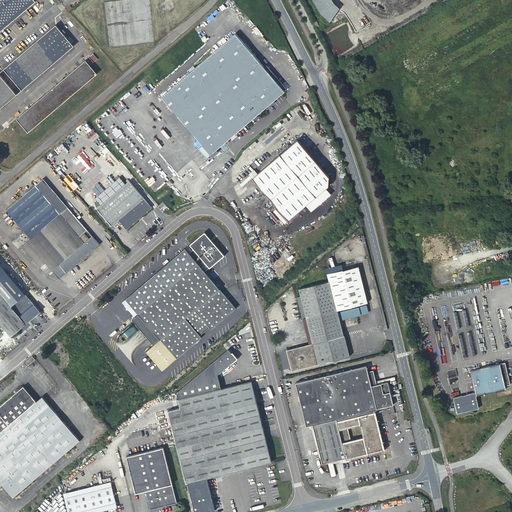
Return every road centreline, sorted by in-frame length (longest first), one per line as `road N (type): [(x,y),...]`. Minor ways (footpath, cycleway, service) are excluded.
road 1 (unclassified): [(305,510),(235,234),(219,216),(181,217),(0,372)]
road 2 (unclassified): [(431,473),(352,166),(275,0)]
road 3 (unclassified): [(213,0),(0,182)]
road 4 (unknown): [(276,346),(298,367),(364,349),(354,309)]
road 5 (unclassified): [(432,478),(305,510)]
